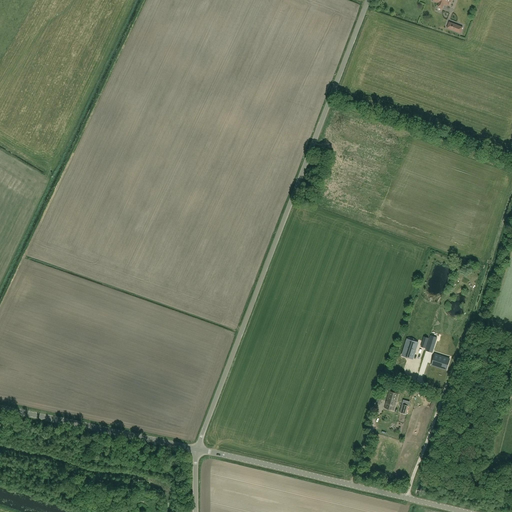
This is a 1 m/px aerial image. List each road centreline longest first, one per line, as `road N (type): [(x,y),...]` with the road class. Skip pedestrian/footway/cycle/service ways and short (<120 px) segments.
road 1 (unclassified): [(197,449),(368,0)]
road 2 (tertiary): [(463,511),(197,449)]
road 3 (tertiary): [(197,449),(0,407)]
